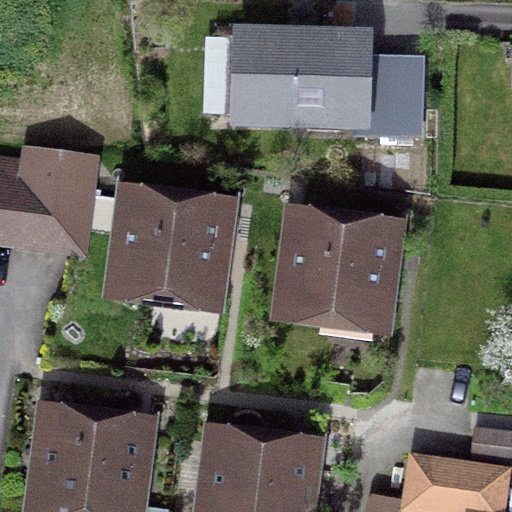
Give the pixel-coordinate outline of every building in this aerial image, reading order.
[(357,121),(360,41),(244,37),(242,118),(357,121)] [(0,239),(81,249),(92,163),(27,154),(26,165),(0,161),(0,239)] [(132,200),(121,287),(207,298),(218,211),(132,200)] [(375,320),(386,234),(300,223),(289,309),(375,320)] [(90,511),(127,511),(138,430),(52,420),(41,506),(90,511)] [(511,463),(511,433),(475,429),(471,459),(511,463)] [(298,511),(306,452),(219,441),(210,511),(298,511)] [(492,511),(498,511),(505,473),(413,460),(407,500),(492,511)]
